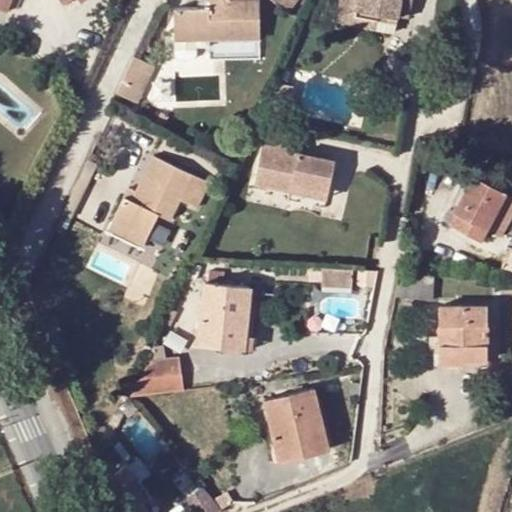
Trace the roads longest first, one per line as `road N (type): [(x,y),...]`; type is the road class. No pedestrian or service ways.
road 1 (unknown): [(263,511),(352,480),(392,244),(426,199),(463,121)]
road 2 (residential): [(0,319),(149,0)]
road 3 (primary): [(0,326),(83,511)]
